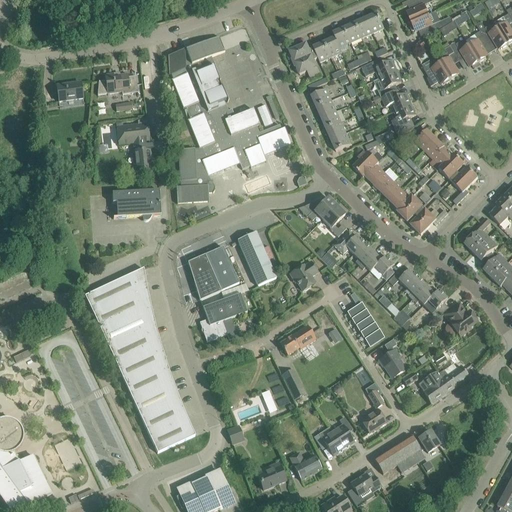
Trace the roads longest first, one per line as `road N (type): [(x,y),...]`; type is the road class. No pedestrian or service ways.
road 1 (residential): [(196,367),(168,282),(173,246),(254,205),(297,200),(329,177)]
road 2 (residential): [(0,45),(39,59),(185,26),(249,1)]
road 3 (residential): [(135,498),(142,483),(208,449),(215,433),(196,367)]
road 4 (residential): [(265,511),(409,428)]
road 5 (residential): [(196,367),(272,337),(335,296)]
road 6 (residential): [(329,177),(269,45)]
road 7 (residential): [(425,257),(395,243),(329,177)]
road 8 (residential): [(430,117),(385,0)]
road 9 (residential): [(511,342),(475,288),(425,257)]
